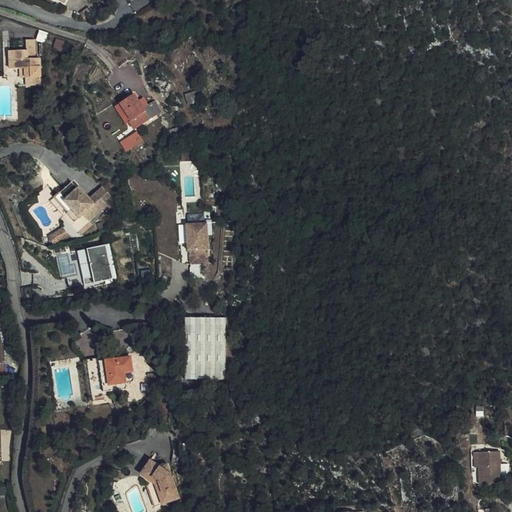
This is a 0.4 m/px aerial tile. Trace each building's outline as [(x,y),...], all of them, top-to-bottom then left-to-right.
[(85,16),(93,9),(88,5),(81,12),(85,16)] [(41,30),(38,39),(45,42),(48,32),(41,30)] [(58,39),(55,48),(62,51),(65,41),(58,39)] [(40,58),(35,58),(34,40),(26,40),(27,50),(9,51),(10,68),(26,67),(27,84),(41,82),(40,58)] [(117,106),(128,124),(126,125),(132,133),(159,115),(152,104),(141,110),(132,97),(117,106)] [(123,126),(126,125),(128,124),(117,106),(112,109),(123,126)] [(138,131),(120,142),(126,151),(144,140),(138,131)] [(180,161),(194,161),(194,152),(180,153),(180,161)] [(58,210),(63,217),(59,221),(67,231),(77,223),(83,229),(102,212),(92,201),(87,206),(75,195),(73,197),(67,190),(54,201),(60,208),(58,210)] [(46,207),(59,221),(63,217),(58,210),(60,208),(54,201),(46,207)] [(188,251),(193,250),(209,249),(208,223),(187,224),(188,251)] [(50,235),(54,243),(67,236),(63,228),(50,235)] [(113,278),(106,245),(79,250),(86,283),(113,278)] [(193,250),(194,258),(204,258),(205,267),(211,267),(209,249),(193,250)] [(211,267),(205,267),(204,258),(194,258),(191,258),(192,275),(212,274),(211,267)] [(186,380),(218,380),(217,326),(184,326),(186,380)] [(123,382),(130,383),(132,358),(102,356),(102,353),(88,352),(84,390),(98,391),(98,388),(122,390),(123,382)] [(476,484),(498,482),(496,449),(474,450),(476,484)] [(150,476),(155,480),(160,501),(174,498),(165,462),(157,464),(148,457),(137,472),(146,480),(150,476)] [(155,480),(150,476),(146,480),(150,483),(155,501),(160,501),(155,480)] [(150,502),(155,501),(150,483),(146,480),(144,483),(150,502)]
